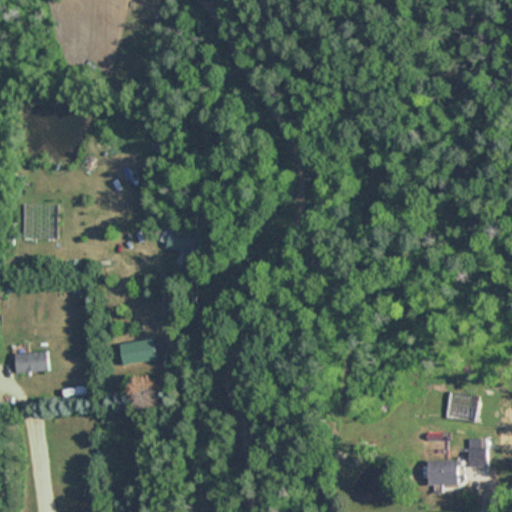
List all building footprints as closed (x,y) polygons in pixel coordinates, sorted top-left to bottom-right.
[(168,246),(196,254),(202,233),(174,226),(168,246)] [(156,249),(108,249),(108,270),(156,270),(156,249)] [(19,371),(51,371),(51,351),(18,352),(19,371)] [(489,466),(489,439),(477,439),(477,447),(471,447),(471,466),(489,466)] [(432,484),(462,484),(462,459),(432,459),(432,484)]
